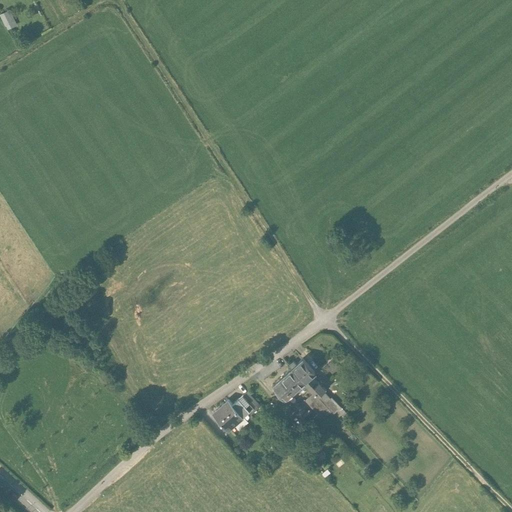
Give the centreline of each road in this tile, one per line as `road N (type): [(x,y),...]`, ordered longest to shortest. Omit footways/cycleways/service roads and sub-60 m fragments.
road 1 (track): [(511,511),(323,317),(111,0)]
road 2 (residential): [(323,317),(171,422),(71,511)]
road 3 (track): [(511,172),(323,317)]
road 4 (track): [(0,65),(106,0)]
